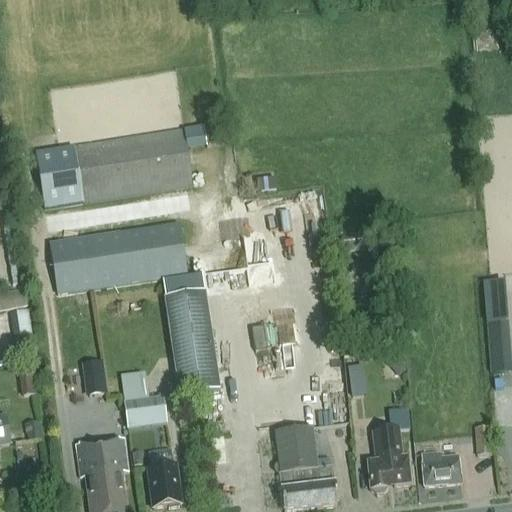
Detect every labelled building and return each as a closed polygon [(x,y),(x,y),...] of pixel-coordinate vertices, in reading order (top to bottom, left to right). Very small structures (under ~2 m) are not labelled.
[(192,189),(183,131),(35,154),(44,212),(192,189)] [(188,279),(180,229),(50,250),(58,300),(188,279)] [(0,280),(15,280),(14,236),(0,236),(0,280)] [(366,251),(365,238),(340,241),(342,254),(366,251)] [(220,394),(206,295),(164,301),(179,400),(220,394)] [(32,339),(28,313),(10,316),(14,342),(32,339)] [(511,374),(511,372),(508,324),(486,325),(490,376),(511,374)] [(273,327),(258,328),(260,351),(274,350),(273,327)] [(405,367),(396,358),(387,367),(396,376),(405,367)] [(81,368),(86,400),(107,397),(102,365),(81,368)] [(467,414),(491,410),(486,383),(463,387),(467,414)] [(167,427),(163,400),(123,405),(127,432),(167,427)] [(0,448),(8,448),(4,420),(0,420),(0,448)] [(24,427),(25,438),(27,438),(28,446),(41,444),(39,425),(24,427)] [(491,457),(490,430),(475,431),(477,458),(491,457)] [(332,470),(331,470),(330,462),(316,463),(312,431),(274,435),(279,477),(281,494),(280,494),(282,511),(313,511),(337,509),(335,488),(334,488),(332,470)] [(374,464),(366,465),(369,493),(375,499),(383,498),(388,492),(388,491),(410,489),(407,461),(403,462),(400,432),(371,435),(374,464)] [(120,475),(126,474),(122,442),(76,448),(80,481),(85,481),(88,506),(91,506),(91,511),(122,511),(121,502),(124,501),(120,475)] [(131,456),(133,469),(143,468),(141,455),(131,456)] [(423,490),(460,487),(458,459),(435,461),(435,457),(421,458),(423,490)] [(156,511),(179,509),(174,469),(145,474),(150,511),(156,511)]
